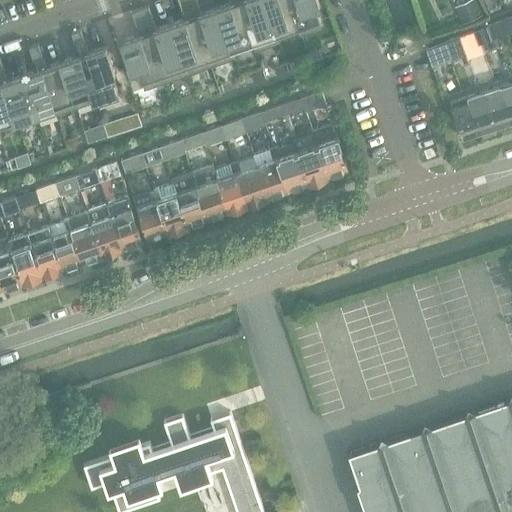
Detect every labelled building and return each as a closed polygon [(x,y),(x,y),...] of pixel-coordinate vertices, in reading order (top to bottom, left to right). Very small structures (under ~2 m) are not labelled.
[(187,73),(210,65),(207,58),(193,16),(187,0),(178,0),(185,19),(170,23),(179,50),(185,66),(187,73)] [(234,57),(231,50),(230,50),(225,34),(216,8),(201,13),(196,0),(187,0),(193,16),(207,58),(210,65),(234,57)] [(231,50),(252,43),(253,43),(238,0),(229,0),(230,3),(216,8),(225,34),(230,50),(231,50)] [(279,41),(277,34),(276,35),(270,19),(263,0),(238,0),(253,43),(252,43),(254,50),(279,41)] [(277,34),(298,27),(289,0),(263,0),(270,19),(276,35),(277,34)] [(289,0),(298,27),(300,34),(321,27),(318,20),(321,19),(316,3),(319,2),(318,0),(289,0)] [(473,0),(468,0),(455,7),(463,24),(481,15),(473,0)] [(165,81),(187,73),(185,66),(179,50),(170,23),(156,28),(148,6),(140,9),(148,31),(162,74),(165,81)] [(148,31),(140,9),(132,12),(139,34),(122,40),(131,67),(134,66),(140,82),(143,81),(145,87),(165,81),(162,74),(148,31)] [(511,16),(502,21),(507,34),(511,32),(511,16)] [(502,21),(487,26),(493,39),(507,34),(502,21)] [(487,26),(473,31),(478,45),(493,39),(487,26)] [(76,31),(71,32),(71,33),(75,44),(84,41),(80,29),(76,31)] [(460,36),(445,41),(450,55),(452,60),(467,54),(465,50),(460,36)] [(75,44),(79,55),(80,55),(94,98),(95,100),(97,104),(101,103),(116,97),(114,91),(117,89),(112,73),(115,72),(106,46),(88,52),(84,41),(75,44)] [(432,66),(450,60),(449,55),(450,55),(445,41),(443,42),(426,48),(432,66)] [(33,58),(42,55),(38,44),(33,45),(29,47),(33,58)] [(57,113),(76,106),(70,88),(61,61),(46,67),(42,55),(33,58),(37,70),(41,68),(50,95),(57,113)] [(70,88),(76,106),(78,106),(95,100),(94,98),(80,55),(79,55),(62,61),(61,61),(70,88)] [(274,66),(277,74),(288,70),(286,62),(274,66)] [(12,108),(16,119),(18,126),(37,120),(31,101),(22,75),(7,80),(3,68),(0,69),(0,82),(3,81),(12,108)] [(37,70),(22,75),(31,101),(37,120),(57,113),(50,95),(41,68),(37,70)] [(251,74),(254,81),(266,77),(263,70),(251,74)] [(0,124),(15,119),(16,119),(12,108),(3,81),(0,82),(0,124)] [(507,88),(503,89),(510,109),(511,115),(511,81),(506,83),(507,88)] [(495,87),(484,91),(485,95),(492,115),(495,126),(511,120),(511,115),(510,109),(503,89),(496,91),(495,87)] [(305,111),(326,104),(321,90),(300,97),(305,111)] [(474,99),(469,100),(476,120),(479,131),(495,126),(492,115),(485,95),(484,91),(472,94),(474,99)] [(462,137),(479,131),(476,120),(469,100),(463,102),(461,98),(450,102),(451,106),(453,110),(458,126),(462,137)] [(300,99),(281,105),(284,114),(303,108),(300,99)] [(264,121),(284,114),(281,105),(261,112),(265,125),(264,121)] [(140,114),(144,125),(154,121),(150,111),(140,114)] [(261,112),(241,118),(246,131),(265,125),(261,112)] [(241,118),(220,125),(225,139),(246,131),(241,118)] [(311,129),(312,129),(316,142),(316,143),(322,159),(323,162),(328,177),(349,169),(342,152),(336,134),(332,122),(311,129)] [(220,125),(201,132),(206,145),(225,139),(220,125)] [(291,136),(292,140),(293,140),(296,149),(296,150),(301,166),(303,169),(308,184),(307,184),(308,185),(329,178),(328,177),(323,162),(322,159),(316,143),(316,142),(312,129),(291,136)] [(205,145),(206,145),(201,132),(181,139),(185,152),(186,152),(185,150),(204,143),(205,145)] [(181,139),(161,146),(165,159),(185,152),(181,139)] [(278,146),(273,148),(276,155),(282,172),(288,190),(307,184),(308,184),(303,169),(301,166),(296,150),(296,149),(293,140),(292,140),(277,145),(278,146)] [(161,146),(140,152),(145,166),(165,159),(161,146)] [(253,153),(253,154),(256,162),(263,183),(268,197),(288,190),(282,172),(276,155),(273,148),(273,146),(253,153)] [(125,173),(145,166),(140,152),(120,159),(125,173)] [(238,160),(233,162),(235,169),(242,190),(247,204),(248,206),(269,199),(268,197),(263,183),(256,162),(253,154),(238,159),(238,160)] [(96,167),(100,181),(120,174),(116,160),(96,167)] [(229,212),(248,206),(247,204),(242,190),(235,169),(233,162),(214,168),(216,176),(223,196),(228,211),(229,212)] [(208,218),(228,211),(223,196),(216,176),(214,168),(212,164),(192,171),(196,183),(208,218)] [(96,167),(75,174),(75,175),(79,187),(100,181),(96,167)] [(192,171),(172,178),(173,182),(176,190),(181,206),(183,211),(188,225),(208,218),(196,183),(192,171)] [(60,195),(80,188),(79,187),(75,175),(56,182),(60,195)] [(59,194),(55,182),(36,188),(40,201),(59,194)] [(173,182),(153,189),(155,197),(161,213),(167,232),(168,232),(168,233),(188,226),(189,226),(188,225),(183,211),(181,206),(176,190),(173,182)] [(19,208),(39,201),(35,188),(15,195),(15,197),(19,208)] [(148,238),(167,232),(161,213),(155,197),(153,189),(133,196),(136,204),(148,238)] [(142,240),(131,207),(127,195),(106,202),(110,214),(117,233),(122,248),(122,247),(142,240)] [(0,201),(0,216),(20,210),(19,208),(15,197),(0,201)] [(123,249),(122,247),(122,248),(117,233),(110,214),(106,202),(86,209),(90,221),(96,240),(102,255),(101,255),(102,256),(122,249),(123,249)] [(67,218),(70,228),(82,261),(101,255),(102,255),(96,240),(90,221),(86,209),(66,215),(67,218)] [(63,218),(46,224),(50,234),(56,253),(62,268),(82,261),(70,228),(67,218),(64,219),(63,218)] [(32,230),(27,232),(30,241),(36,260),(42,275),(42,276),(62,269),(62,268),(56,253),(50,234),(46,224),(32,229),(32,230)] [(10,246),(9,246),(10,248),(22,282),(22,283),(42,276),(42,275),(36,260),(30,241),(27,232),(8,239),(10,246)] [(0,284),(2,289),(22,282),(10,248),(9,246),(0,249),(0,284)] [(375,442),(349,451),(369,511),(511,511),(511,396),(511,397),(501,400),(468,411),(458,414),(427,425),(417,428),(385,439),(375,442)] [(112,455),(84,465),(91,487),(104,482),(108,492),(112,490),(119,511),(160,497),(157,489),(163,487),(159,475),(174,470),(180,488),(213,476),(211,471),(222,467),(237,511),(264,511),(230,412),(211,419),(214,427),(190,435),(183,415),(164,421),(171,442),(152,449),(150,442),(142,444),(140,436),(109,446),(112,455)]
